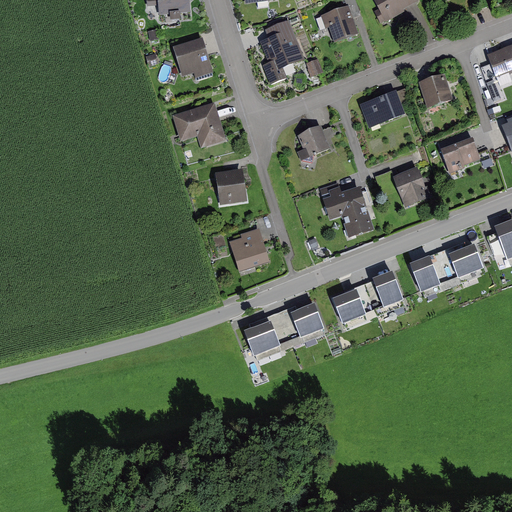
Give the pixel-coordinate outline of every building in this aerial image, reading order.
[(159,17),(191,14),(189,0),(146,0),(148,9),(159,8),(159,17)] [(356,0),(348,0),(354,19),(362,17),(356,0)] [(413,0),(372,0),(379,13),(376,14),(382,26),(418,8),(413,0)] [(484,0),(474,0),(478,12),(487,9),(484,0)] [(349,8),(321,17),(326,30),(329,29),(335,44),(345,40),(348,39),(351,38),(359,36),(349,8)] [(289,22),(265,32),(269,40),(261,44),(269,65),(263,67),(264,69),(270,84),(271,86),(287,80),(284,70),(305,62),(289,22)] [(148,34),(151,44),(159,41),(157,32),(148,34)] [(203,40),(173,49),(183,79),(194,75),(196,80),(214,74),(203,40)] [(511,49),(487,59),(496,81),(509,75),(510,77),(511,76),(511,49)] [(146,59),(149,69),(158,66),(155,56),(146,59)] [(419,87),(428,111),(453,103),(445,78),(419,87)] [(379,99),(360,107),(370,130),(394,121),(396,120),(406,116),(397,93),(387,96),(385,97),(383,98),(379,99)] [(215,107),(173,120),(180,145),(197,139),(201,151),(227,143),(215,107)] [(509,126),(502,129),(511,154),(511,120),(507,122),(509,126)] [(321,130),(298,140),(303,153),(298,155),(301,164),(330,151),(321,130)] [(480,163),(473,143),(441,154),(449,176),(465,171),(464,168),(480,163)] [(243,168),(216,172),(220,205),(248,201),(243,168)] [(429,201),(417,171),(394,181),(406,210),(429,201)] [(330,224),(342,220),(349,242),(374,234),(360,191),(342,197),(340,191),(329,195),(332,201),(323,204),(330,224)] [(511,267),(511,226),(495,233),(496,236),(487,239),(501,272),(511,267)] [(242,237),(230,241),(239,271),(270,261),(260,228),(241,234),(242,237)] [(428,259),(429,261),(412,268),(422,293),(458,279),(459,281),(484,271),(478,258),(474,248),(468,250),(465,244),(428,259)] [(402,301),(392,275),(345,294),(346,297),(333,302),(337,313),(343,326),(366,317),(365,315),(402,301)] [(298,313),(291,316),(295,327),(300,339),(301,341),(325,331),(319,317),(315,306),(298,313)] [(296,307),(282,313),(293,342),(300,339),(295,327),(291,316),(298,313),(296,307)] [(280,347),(293,342),(282,313),(250,325),(252,331),(271,324),(275,334),(280,347)] [(252,331),(245,334),(249,345),(254,359),(281,349),(280,347),(275,334),(271,324),(252,331)]
